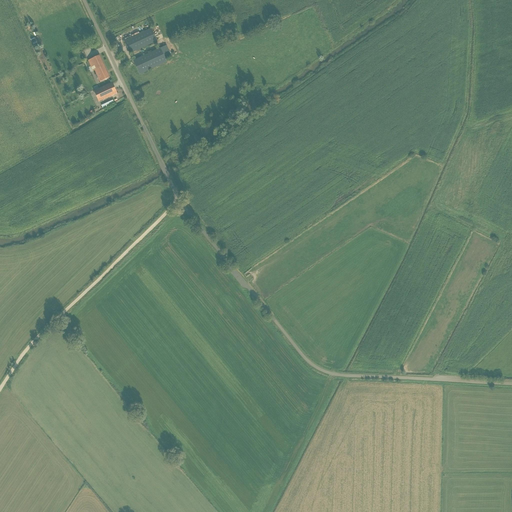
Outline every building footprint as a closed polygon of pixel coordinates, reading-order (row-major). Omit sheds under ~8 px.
[(161,34),(137,43),(140,50),(164,41),(161,34)] [(141,65),(171,53),(174,59),(178,57),(173,44),(167,46),(166,43),(162,44),(164,47),(152,52),(151,50),(137,55),(141,65)] [(100,69),(106,82),(117,76),(106,53),(94,59),(99,70),(100,69)] [(171,54),(142,64),(145,73),(174,62),(171,54)] [(102,88),(104,99),(125,95),(122,84),(102,88)] [(107,104),(109,108),(120,103),(119,99),(107,104)]
